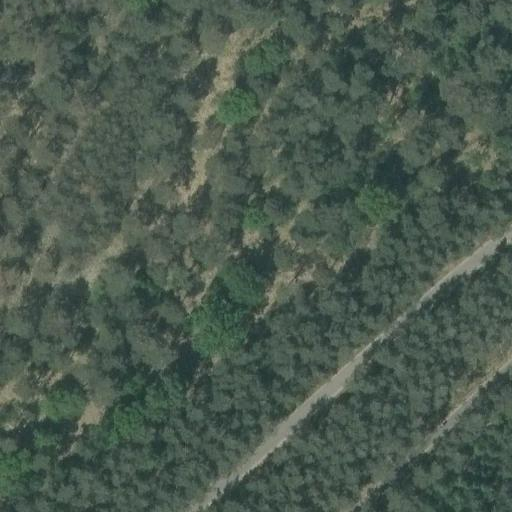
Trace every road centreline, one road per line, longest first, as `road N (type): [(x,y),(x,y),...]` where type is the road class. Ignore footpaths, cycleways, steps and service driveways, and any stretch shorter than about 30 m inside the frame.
road 1 (unclassified): [(511,228),(396,324),(196,511)]
road 2 (unclassified): [(358,511),(511,372)]
